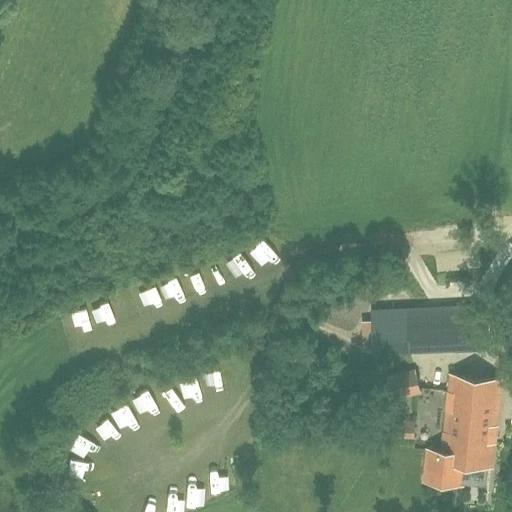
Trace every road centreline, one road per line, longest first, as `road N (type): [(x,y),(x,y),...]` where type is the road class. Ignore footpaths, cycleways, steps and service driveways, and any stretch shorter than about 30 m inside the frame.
road 1 (track): [(213,439),(246,396),(273,304),(296,260),(511,231)]
road 2 (track): [(235,413),(172,417),(130,443),(135,459),(160,467),(192,457),(213,439)]
